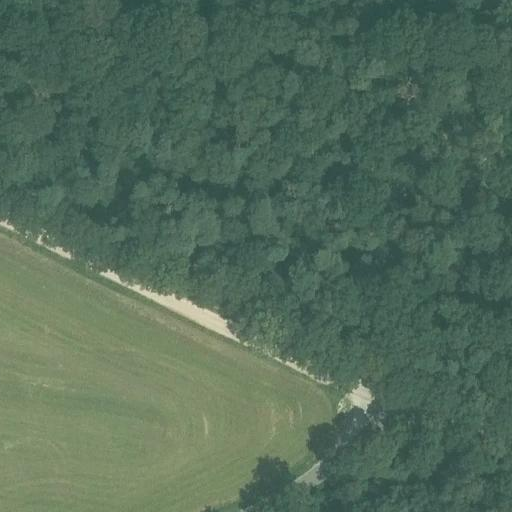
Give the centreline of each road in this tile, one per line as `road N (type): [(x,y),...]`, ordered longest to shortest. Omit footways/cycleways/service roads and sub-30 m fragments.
road 1 (track): [(399,402),(303,366),(0,216)]
road 2 (unclassified): [(263,511),(358,447),(399,402),(440,420)]
